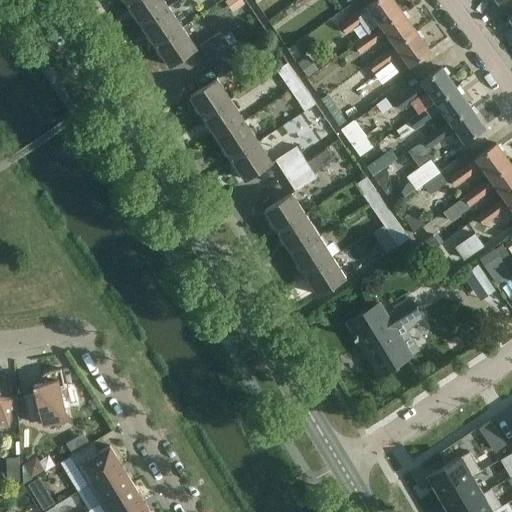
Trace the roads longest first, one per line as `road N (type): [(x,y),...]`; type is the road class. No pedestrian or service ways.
road 1 (tertiary): [(340,465),(47,0)]
road 2 (residential): [(200,511),(81,331),(0,344)]
road 3 (residential): [(340,465),(511,352)]
